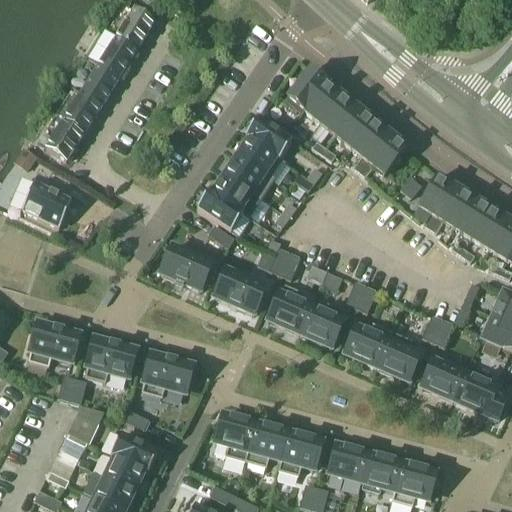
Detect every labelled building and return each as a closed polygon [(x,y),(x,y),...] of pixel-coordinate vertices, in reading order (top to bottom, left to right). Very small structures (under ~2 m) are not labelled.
[(131,15),(113,44),(133,57),(152,27),(131,15)] [(113,44),(96,71),(117,84),(133,57),(113,44)] [(96,71),(79,98),(100,111),(117,84),(96,71)] [(299,119),(325,87),(309,74),(283,107),(299,119)] [(318,129),(341,100),(325,87),(299,119),(300,120),(303,117),(318,129)] [(79,98),(62,125),(83,138),(100,111),(79,98)] [(334,141),(357,113),(341,100),(318,129),(334,142),(334,141)] [(351,154),(373,126),(357,113),(334,141),(334,142),(350,154),(351,154)] [(244,141),(285,168),(285,167),(279,164),(291,146),(257,123),(244,141)] [(287,137),(291,130),(281,124),(277,130),(287,137)] [(65,167),(83,138),(62,125),(44,154),(65,167)] [(358,177),(389,139),(373,126),(351,154),(350,154),(360,162),(352,173),(358,177)] [(291,130),(287,137),(296,143),(301,137),(291,130)] [(358,177),(364,182),(372,172),(383,180),(406,152),(389,139),(358,177)] [(234,161),(272,186),(285,168),(244,141),(244,142),(246,144),(234,161)] [(321,160),(325,153),(315,147),(311,153),(321,160)] [(27,176),(36,162),(23,153),(14,167),(27,176)] [(325,153),(321,160),(330,166),(335,160),(325,153)] [(222,179),(260,204),(272,186),(234,161),(222,179)] [(313,173),(306,183),(314,188),(321,178),(313,173)] [(208,196),(248,223),(260,204),(222,179),(211,196),(209,195),(208,196)] [(428,234),(454,191),(436,180),(417,212),(429,219),(422,230),(428,234)] [(299,193),(306,198),(314,188),(306,183),(299,193)] [(56,239),(70,206),(32,190),(18,223),(56,239)] [(452,233),(472,202),(454,191),(428,234),(435,238),(442,227),(452,233)] [(196,214),(230,237),(242,219),(248,223),(208,196),(196,214)] [(470,244),(489,213),(472,202),(452,233),(470,244)] [(288,208),(281,218),(288,223),(295,213),(288,208)] [(488,255),(507,224),(489,213),(470,244),(488,255)] [(274,228),(281,233),(288,223),(281,218),(274,228)] [(505,266),(511,255),(511,227),(507,224),(488,255),(505,266)] [(207,241),(217,248),(227,254),(233,244),(213,231),(207,241)] [(271,245),(266,256),(274,259),(279,248),(271,245)] [(460,260),(464,254),(454,247),(450,254),(460,260)] [(170,252),(158,280),(181,290),(188,293),(198,297),(210,269),(170,252)] [(267,276),(278,281),(288,259),(276,254),(267,276)] [(464,254),(460,260),(469,267),(474,261),(464,254)] [(288,259),(278,281),(289,286),(298,264),(288,259)] [(498,280),(501,272),(490,268),(487,275),(498,280)] [(501,272),(498,280),(508,284),(511,277),(501,272)] [(264,293),(224,276),(212,302),(252,320),(264,293)] [(343,310),(354,315),(364,293),(353,288),(343,310)] [(470,290),(461,308),(469,312),(477,293),(470,290)] [(266,326),(298,340),(309,313),(299,308),(303,299),(283,291),(279,300),(278,299),(266,326)] [(364,293),(354,315),(365,320),(375,298),(364,293)] [(511,303),(501,299),(491,321),(511,330),(511,303)] [(453,327),(460,331),(469,312),(461,308),(453,327)] [(309,313),(298,340),(329,354),(341,327),(340,326),(344,317),(324,309),(320,318),(309,313)] [(501,353),(509,357),(511,358),(511,330),(491,321),(481,344),(501,353)] [(420,344),(431,348),(440,326),(429,322),(420,344)] [(440,326),(431,348),(442,353),(451,331),(440,326)] [(30,357),(27,367),(48,373),(50,363),(71,369),(78,341),(36,329),(28,357),(30,357)] [(354,333),(342,360),(374,374),(390,337),(370,329),(366,338),(354,333)] [(390,337),(374,374),(406,388),(418,361),(406,355),(410,346),(390,337)] [(92,344),(85,372),(86,373),(83,382),(104,388),(107,378),(127,384),(135,356),(92,344)] [(149,360),(142,388),(143,388),(140,398),(161,404),(164,394),(184,399),(191,371),(184,369),(149,360)] [(419,394),(451,407),(463,380),(462,379),(464,374),(447,367),(445,373),(431,367),(419,394)] [(463,380),(451,407),(494,426),(506,399),(480,388),(482,384),(466,377),(464,380),(463,380)] [(63,381),(56,404),(68,407),(74,384),(63,381)] [(74,384),(68,407),(79,410),(86,387),(74,384)] [(80,411),(76,422),(94,427),(100,416),(80,411)] [(127,415),(121,426),(143,436),(148,425),(127,415)] [(223,462),(243,468),(253,430),(221,421),(213,450),(225,454),(223,462)] [(253,430),(243,468),(264,474),(267,464),(278,467),(276,477),(286,439),(253,430)] [(66,443),(75,448),(78,440),(70,436),(66,443)] [(120,440),(110,460),(147,478),(157,458),(136,447),(137,445),(125,439),(124,442),(120,440)] [(286,439),(276,477),(296,482),(299,473),(312,476),(319,448),(286,439)] [(78,440),(75,448),(84,452),(88,445),(78,440)] [(334,452),(326,480),(359,489),(367,461),(334,452)] [(54,464),(73,473),(78,463),(58,454),(54,464)] [(111,462),(102,481),(135,497),(144,478),(146,479),(147,478),(110,460),(109,461),(111,462)] [(367,461),(359,489),(362,490),(361,494),(377,499),(378,494),(392,498),(389,507),(390,507),(400,470),(367,461)] [(81,463),(78,470),(86,473),(89,467),(81,463)] [(400,470),(390,507),(406,511),(410,511),(413,503),(425,507),(433,479),(400,470)] [(46,484),(55,489),(59,481),(50,477),(46,484)] [(59,481),(55,489),(64,493),(68,486),(59,481)] [(102,481),(92,502),(113,511),(127,511),(135,497),(102,481)] [(297,511),(310,511),(316,493),(304,490),(297,511)] [(213,491),(208,502),(228,511),(229,511),(235,502),(213,491)] [(316,493),(310,511),(322,511),(327,496),(316,493)] [(113,511),(92,502),(86,511),(113,511)] [(256,511),(235,502),(229,511),(256,511)]
